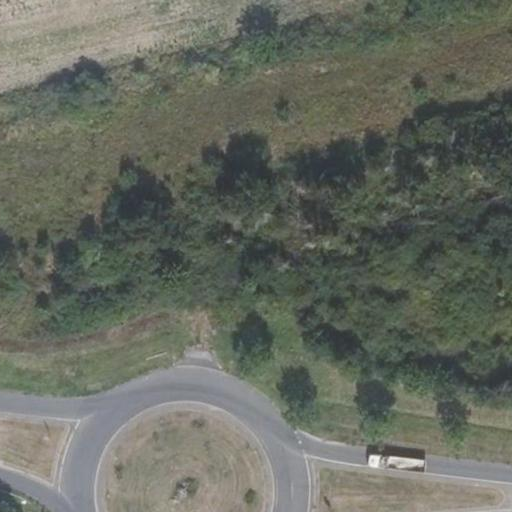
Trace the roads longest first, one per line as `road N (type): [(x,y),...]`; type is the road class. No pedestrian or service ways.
road 1 (primary): [(511,479),(286,449)]
road 2 (primary): [(286,449),(239,396),(205,384),(135,393),(105,414)]
